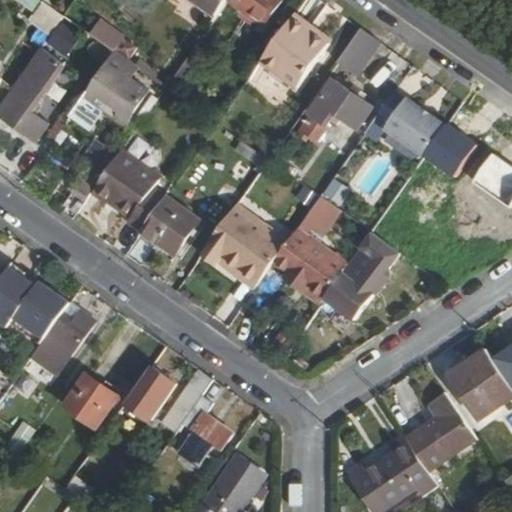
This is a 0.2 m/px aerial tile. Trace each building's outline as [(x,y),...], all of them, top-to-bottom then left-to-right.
[(194,0),(218,17),(229,0),(194,0)] [(236,0),(232,6),(239,10),(237,14),(253,24),(255,21),(265,28),(284,0),(236,0)] [(117,51),(129,35),(103,17),(92,33),(117,51)] [(295,19),(263,64),(299,90),(331,45),(295,19)] [(359,75),(381,43),(362,30),(360,33),(347,51),(340,62),(359,75)] [(77,43),(108,65),(115,54),(84,33),(77,43)] [(43,51),(0,112),(0,116),(38,143),(49,126),(30,113),(64,66),(43,51)] [(108,65),(84,100),(106,115),(109,110),(129,123),(149,94),(131,81),(140,69),(116,53),(115,54),(108,65)] [(188,59),(167,89),(177,96),(198,66),(188,59)] [(260,68),(296,93),(299,90),(263,64),(260,68)] [(159,83),(151,93),(161,98),(166,90),(167,89),(159,83)] [(336,83),(313,116),(327,126),(337,112),(358,128),(373,108),(336,83)] [(426,158),(448,126),(408,100),(407,102),(395,93),(379,117),(390,125),(387,130),(426,158)] [(261,167),(268,157),(244,141),(237,151),(261,167)] [(108,144),(77,189),(90,198),(95,192),(121,154),(108,144)] [(121,154),(95,192),(132,219),(130,223),(143,232),(168,198),(156,190),(161,182),(141,167),(143,165),(123,152),(121,154)] [(263,171),(246,196),(258,203),(275,179),(263,171)] [(333,177),(326,195),(346,203),(354,185),(333,177)] [(168,198),(143,232),(143,233),(177,257),(202,221),(168,197),(168,198)] [(289,245),(277,261),(292,272),(311,285),(307,291),(324,303),(351,264),(321,243),(342,213),(321,199),(289,245)] [(277,261),(289,245),(237,208),(206,254),(221,265),(225,259),(261,284),(277,261)] [(372,235),(356,257),(379,273),(396,251),(372,235)] [(225,259),(221,265),(257,290),(261,284),(225,259)] [(63,296),(43,282),(39,287),(12,268),(5,278),(0,285),(0,321),(10,328),(17,319),(37,333),(63,296)] [(292,272),(288,278),(307,291),(311,285),(292,272)] [(377,295),(345,273),(324,303),(304,330),(336,353),(377,295)] [(63,296),(37,333),(47,340),(72,359),(92,331),(98,322),(82,311),(76,320),(65,313),(72,303),(63,296)] [(511,326),(502,333),(506,339),(511,334),(511,326)] [(490,349),(511,380),(511,334),(506,339),(490,349)] [(72,359),(47,340),(34,358),(60,376),(72,359)] [(452,377),(481,420),(511,399),(511,386),(489,352),(452,377)] [(153,367),(141,386),(166,404),(178,385),(153,367)] [(202,370),(176,406),(190,417),(203,398),(215,380),(202,370)] [(90,375),(67,406),(98,428),(121,397),(90,375)] [(439,420),(407,442),(429,473),(477,440),(446,395),(431,406),(439,420)] [(184,425),(195,432),(180,454),(200,468),(215,446),(222,451),(233,436),(205,416),(213,404),(203,398),(190,417),(184,425)] [(25,420),(14,439),(26,447),(38,428),(25,420)] [(370,511),(386,511),(391,509),(418,491),(424,500),(440,489),(429,473),(407,442),(399,429),(382,440),(389,451),(364,467),(361,469),(355,460),(348,465),(348,478),(370,511)] [(240,457),(205,507),(201,511),(242,511),(254,495),(260,486),(267,476),(240,457)] [(254,495),(263,501),(269,492),(260,486),(254,495)]
